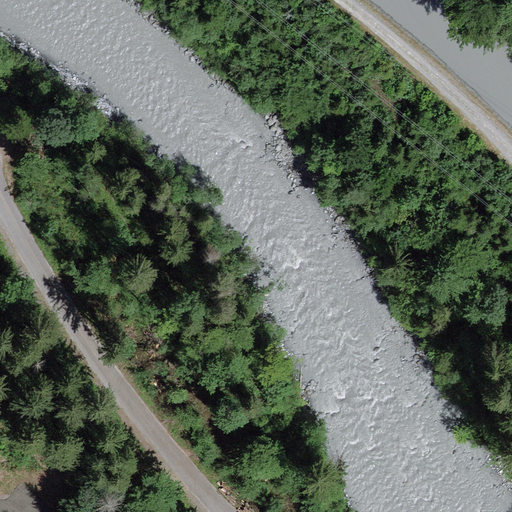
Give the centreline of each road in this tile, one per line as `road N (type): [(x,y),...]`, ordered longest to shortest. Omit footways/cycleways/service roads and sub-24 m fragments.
road 1 (unknown): [(0,58),(27,65),(210,297),(270,432),(276,483),(258,508)]
road 2 (track): [(336,0),(457,100),(511,158)]
